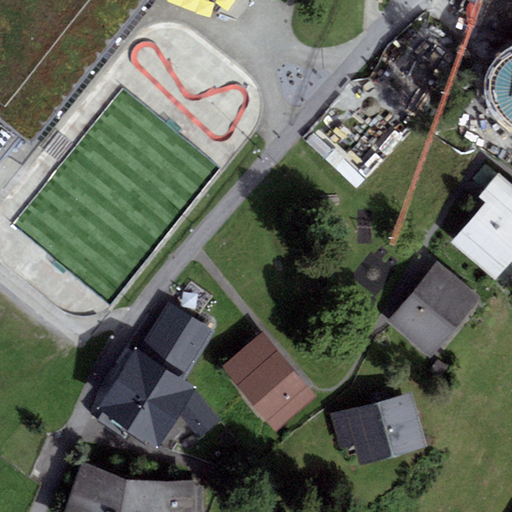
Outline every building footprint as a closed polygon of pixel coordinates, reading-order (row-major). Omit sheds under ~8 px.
[(0,0),(0,159),(21,133),(30,140),(40,127),(42,127),(42,125),(55,109),(57,108),(57,106),(69,90),(71,90),(76,82),(82,89),(104,62),(101,51),(113,36),(115,35),(115,33),(128,17),(130,17),(130,15),(142,0),(0,0)] [(511,239),(511,186),(497,173),(481,192),(492,201),(462,237),(491,262),(485,270),(506,287),(511,279),(511,258),(503,250),(511,239)] [(427,342),(466,294),(438,270),(398,318),(427,342)] [(177,380),(199,346),(160,321),(98,418),(124,434),(127,429),(147,441),(173,400),(183,383),(177,380)] [(261,336),(233,361),(278,413),(306,391),(261,336)] [(183,383),(173,400),(199,428),(214,414),(185,381),(183,383)] [(416,435),(406,398),(390,402),(387,391),(371,395),(374,407),(338,417),(348,454),(416,435)] [(13,433),(40,452),(48,434),(26,419),(13,433)] [(13,433),(0,446),(0,454),(30,476),(40,452),(13,433)] [(245,457),(236,469),(246,477),(255,465),(245,457)] [(189,511),(190,485),(188,482),(169,482),(167,484),(167,490),(151,491),(151,487),(130,485),(130,482),(109,478),(110,475),(89,470),(90,466),(86,465),(83,467),(67,511),(189,511)]
